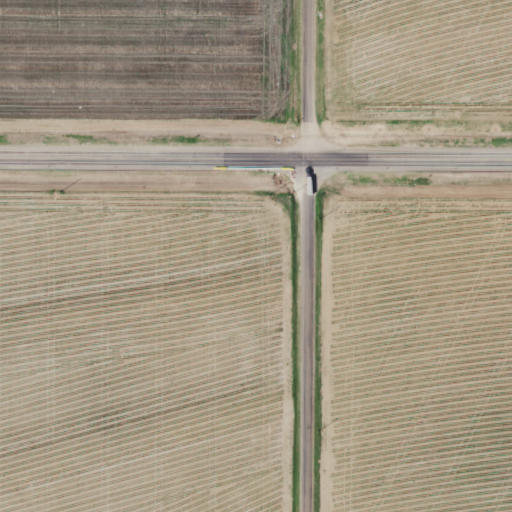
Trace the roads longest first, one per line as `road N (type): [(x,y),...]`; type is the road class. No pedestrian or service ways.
road 1 (secondary): [(0,159),(511,162)]
road 2 (residential): [(299,511),(301,163)]
road 3 (residential): [(301,163),(299,0)]
